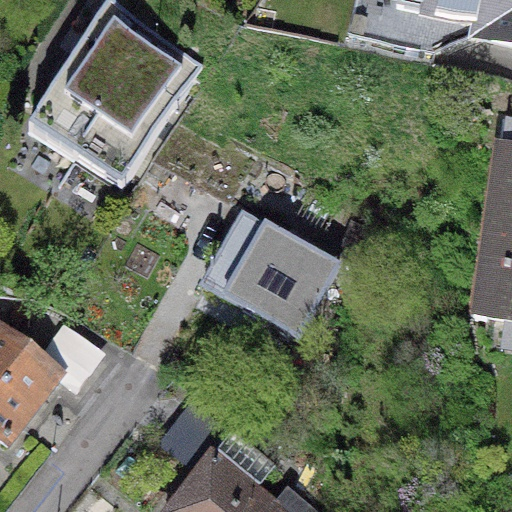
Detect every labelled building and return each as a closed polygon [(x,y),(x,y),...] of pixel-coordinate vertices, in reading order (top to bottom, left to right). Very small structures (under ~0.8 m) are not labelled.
[(511,0),(398,0),(396,7),(478,27),(474,44),(511,52),(511,0)] [(29,135),(73,163),(155,40),(111,11),(29,135)] [(202,71),(155,40),(73,163),(120,195),(202,71)] [(181,122),(158,162),(229,203),(260,151),(230,134),(222,147),(181,122)] [(511,139),(502,138),(472,346),(511,352),(511,139)] [(335,276),(237,227),(197,307),(295,355),(335,276)] [(383,237),(360,229),(348,263),(371,271),(383,237)] [(0,464),(2,466),(62,387),(0,339),(0,464)] [(287,489),(221,441),(167,511),(328,511),(338,500),(300,472),(287,489)]
